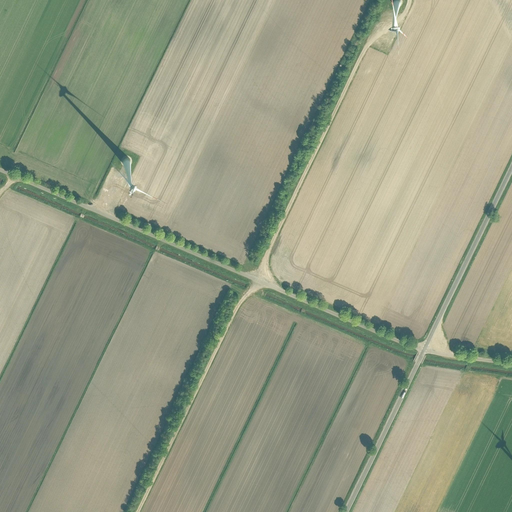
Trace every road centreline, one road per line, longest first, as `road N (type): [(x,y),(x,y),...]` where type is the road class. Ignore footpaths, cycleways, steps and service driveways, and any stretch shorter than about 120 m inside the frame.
road 1 (unclassified): [(0,168),(423,350)]
road 2 (track): [(256,278),(378,23),(398,19),(409,0)]
road 3 (track): [(264,281),(240,302),(138,511)]
road 4 (tertiary): [(511,168),(423,350)]
road 5 (tertiary): [(423,350),(345,511)]
